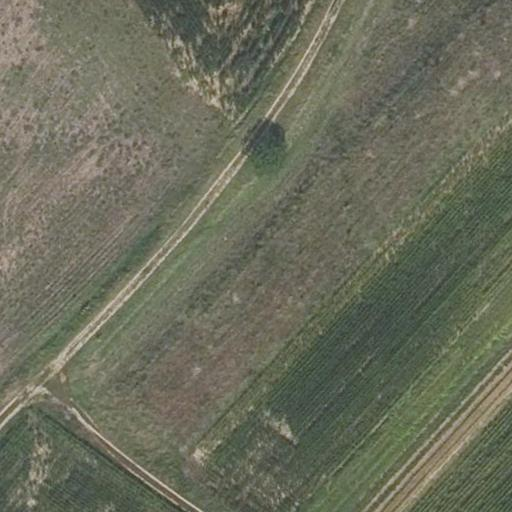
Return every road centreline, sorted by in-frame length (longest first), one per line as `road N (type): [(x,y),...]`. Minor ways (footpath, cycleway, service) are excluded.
road 1 (track): [(0,419),(273,120),(338,0)]
road 2 (track): [(25,385),(205,511)]
